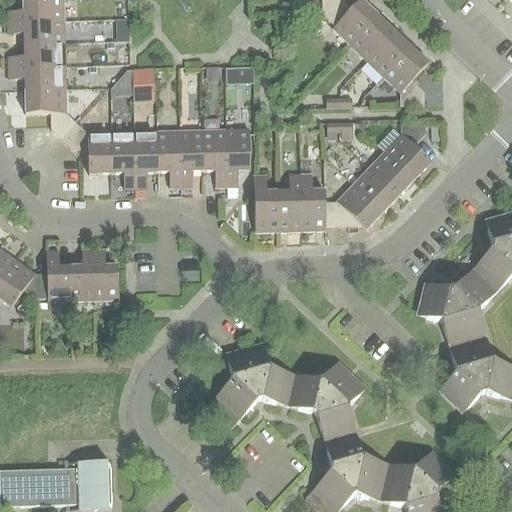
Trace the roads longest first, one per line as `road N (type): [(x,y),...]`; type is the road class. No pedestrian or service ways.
road 1 (residential): [(511,128),(378,259),(243,284)]
road 2 (residential): [(0,167),(10,189),(39,213),(178,223),(210,244),(243,284)]
road 3 (residential): [(243,284),(141,392),(137,409),(148,440),(190,479)]
road 4 (residential): [(511,90),(427,0)]
